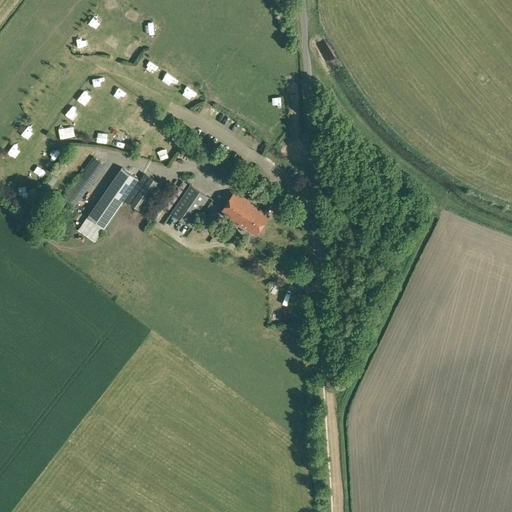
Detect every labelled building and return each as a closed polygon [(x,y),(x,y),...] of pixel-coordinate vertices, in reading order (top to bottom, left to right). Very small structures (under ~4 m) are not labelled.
[(231,166),(206,150),(198,162),(217,173),(219,170),(226,174),(231,166)] [(74,207),(106,166),(93,156),(63,198),(64,198),(74,207)] [(139,179),(122,167),(88,216),(104,228),(139,179)] [(162,185),(145,174),(127,200),(143,212),(162,185)] [(208,197),(190,184),(172,213),(189,224),(208,197)] [(258,208),(258,207),(235,191),(221,213),(243,228),(244,227),(256,235),(269,215),(258,208)] [(62,206),(55,201),(50,209),(56,214),(62,206)]
